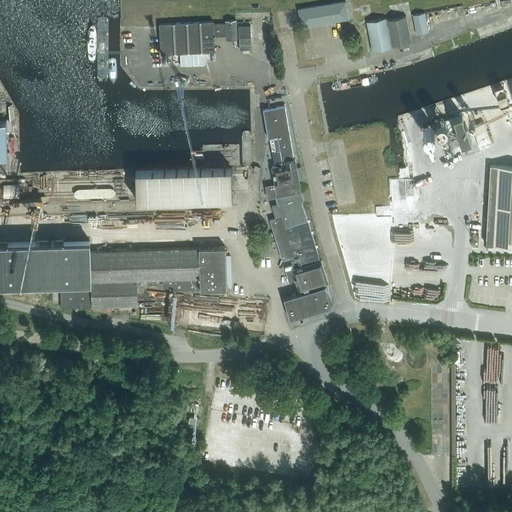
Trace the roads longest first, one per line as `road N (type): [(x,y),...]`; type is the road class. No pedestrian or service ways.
road 1 (unclassified): [(0,301),(174,342),(202,359),(302,334)]
road 2 (unclassified): [(350,315),(312,186),(282,17)]
road 3 (unclassified): [(440,511),(395,428),(316,366),(302,334)]
